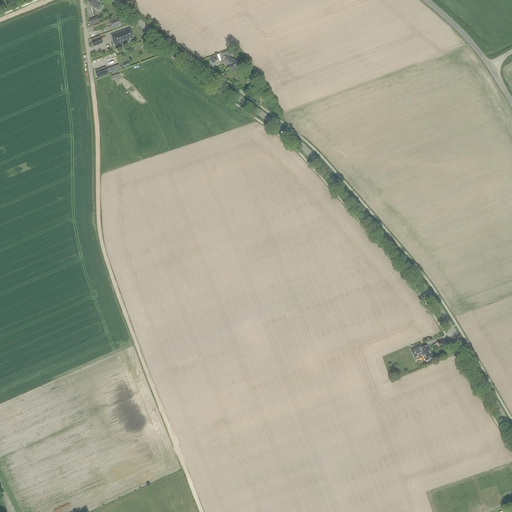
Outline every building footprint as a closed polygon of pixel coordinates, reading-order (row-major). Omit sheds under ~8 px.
[(90,0),(89,2),(92,5),(96,9),(99,11),(100,11),(103,7),(103,6),(101,4),(102,2),(100,0),(90,0)] [(98,16),(89,20),(91,26),(100,23),(98,16)] [(115,29),(115,28),(120,26),(120,25),(122,24),(120,19),(118,20),(117,18),(109,21),(113,30),(115,29)] [(123,31),(111,35),(115,46),(129,41),(129,40),(133,38),(130,29),(123,32),(123,31)] [(99,38),(91,41),(93,47),(101,43),(99,38)] [(223,58),(224,58),(223,59),(230,64),(228,67),(234,72),(240,64),(233,59),(229,57),(230,55),(229,52),(222,55),(223,58)] [(109,74),(106,68),(95,72),(98,79),(109,74)] [(421,344),(418,346),(411,350),(415,358),(422,354),(426,361),(434,357),(430,351),(430,350),(430,349),(429,348),(427,346),(423,348),(421,344)]
